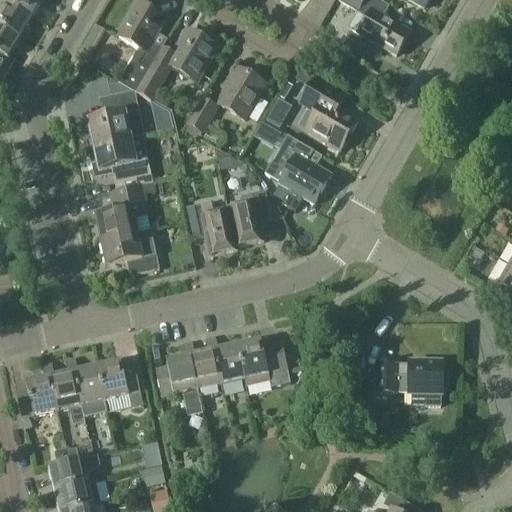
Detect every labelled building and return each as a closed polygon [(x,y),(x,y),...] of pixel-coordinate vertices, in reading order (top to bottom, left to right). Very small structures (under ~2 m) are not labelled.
[(42,0),(0,0),(2,2),(1,3),(31,21),(42,0)] [(394,60),(409,35),(383,21),(389,10),(372,0),(340,0),(339,2),(367,19),(356,38),(394,60)] [(401,0),(423,13),(430,0),(401,0)] [(31,21),(1,3),(0,2),(0,30),(19,41),(31,21)] [(149,72),(162,49),(153,44),(165,23),(137,6),(116,41),(138,54),(118,87),(131,94),(135,97),(149,72)] [(106,35),(93,28),(75,62),(86,69),(106,35)] [(19,41),(0,30),(0,57),(7,62),(7,61),(19,41)] [(149,72),(135,97),(150,105),(152,107),(172,72),(196,86),(216,52),(185,34),(173,56),(162,49),(149,72)] [(343,39),(337,49),(347,55),(353,44),(343,39)] [(0,85),(12,64),(7,61),(7,62),(0,57),(0,85)] [(200,103),(201,103),(184,133),(199,142),(202,137),(203,138),(219,110),(244,124),(247,119),(256,124),(268,104),(259,99),(264,90),(235,74),(216,107),(202,100),(200,103)] [(164,96),(177,101),(181,90),(168,85),(164,96)] [(287,86),(280,99),(283,100),(291,88),(287,86)] [(116,87),(108,89),(110,99),(130,94),(116,87)] [(355,125),(338,115),(343,106),(310,87),(299,107),(314,116),(304,134),(339,154),(355,125)] [(141,123),(135,97),(131,94),(99,102),(104,122),(86,126),(92,151),(129,142),(126,126),(141,123)] [(143,139),(129,142),(92,151),(94,158),(90,159),(94,180),(113,177),(112,172),(124,169),(129,192),(154,186),(149,164),(143,139)] [(312,208),(329,179),(316,171),(322,160),(293,144),(286,156),(293,160),(277,188),(312,208)] [(231,159),(215,150),(218,163),(231,160),(231,159)] [(94,221),(100,247),(135,239),(130,214),(148,210),(144,193),(155,191),(154,186),(129,192),(109,196),(113,216),(94,221)] [(226,212),(236,256),(237,256),(236,251),(263,246),(259,227),(273,224),(266,193),(241,198),(243,209),(226,212)] [(80,197),(81,213),(92,212),(92,196),(80,197)] [(236,256),(226,212),(225,213),(226,215),(211,218),(209,206),(187,211),(194,244),(204,242),(209,262),(236,256)] [(498,227),(494,233),(504,239),(508,232),(498,227)] [(135,239),(100,247),(105,271),(130,266),(133,280),(157,274),(148,236),(135,239)] [(511,270),(507,268),(490,298),(511,311),(511,270)] [(244,384),(236,349),(217,354),(215,341),(205,343),(208,356),(213,355),(220,389),(244,384)] [(260,344),(236,349),(244,384),(246,383),(247,390),(269,385),(270,389),(291,384),(282,343),(261,348),(260,344)] [(213,355),(208,356),(194,359),(191,346),(182,348),(184,361),(189,360),(197,394),(220,389),(213,355)] [(201,415),(197,394),(189,360),(184,361),(166,365),(166,368),(150,371),(157,404),(173,399),(184,397),(188,418),(201,415)] [(104,405),(96,371),(77,375),(74,361),(64,364),(67,377),(73,376),(81,410),(104,405)] [(96,371),(104,405),(142,397),(135,365),(121,368),(121,365),(96,371)] [(426,409),(441,409),(442,367),(377,366),(376,396),(426,396),(426,409)] [(73,376),(67,377),(53,380),(50,367),(41,369),(44,382),(50,381),(57,416),(71,413),(74,426),(84,424),(81,410),(73,376)] [(22,423),(57,416),(50,381),(44,382),(25,386),(25,387),(14,390),(22,423)] [(306,386),(294,389),(296,400),(304,398),(308,398),(306,386)] [(29,422),(23,423),(24,432),(32,430),(29,422)] [(357,429),(357,439),(369,439),(369,429),(357,429)] [(157,446),(143,449),(144,456),(158,452),(157,446)] [(74,451),(67,453),(69,465),(77,463),(74,451)] [(57,455),(54,460),(55,469),(69,466),(66,453),(57,455)] [(174,455),(166,457),(168,468),(177,466),(174,455)] [(55,500),(53,494),(62,492),(86,487),(83,476),(99,468),(97,459),(69,466),(55,469),(48,470),(52,489),(38,492),(40,503),(55,500)] [(177,466),(168,468),(171,478),(182,476),(181,469),(180,465),(177,466)] [(160,470),(147,473),(155,487),(164,485),(160,470)] [(355,476),(353,479),(363,484),(364,481),(355,476)] [(81,511),(91,510),(99,508),(94,485),(86,487),(62,492),(53,494),(55,500),(57,511),(53,511),(81,511)] [(170,511),(166,492),(149,496),(153,511),(170,511)] [(420,511),(397,498),(397,499),(390,495),(384,508),(390,511),(420,511)]
